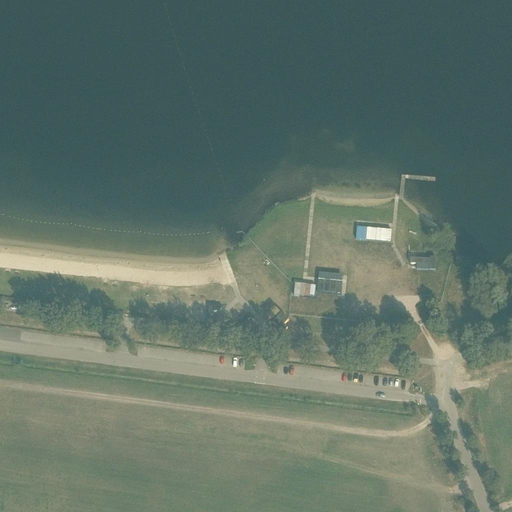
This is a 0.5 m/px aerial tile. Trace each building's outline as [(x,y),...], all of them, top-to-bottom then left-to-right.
[(391,232),(357,228),(356,241),(390,244),(391,232)] [(411,259),(410,269),(433,270),(433,259),(411,259)] [(341,296),(342,284),(318,281),(317,293),(341,296)] [(295,285),(294,297),(317,299),(317,293),(315,293),(316,287),(295,285)] [(208,321),(221,322),(222,310),(210,308),(208,321)] [(283,335),(287,331),(284,327),(288,323),(276,311),(267,319),(283,335)]
